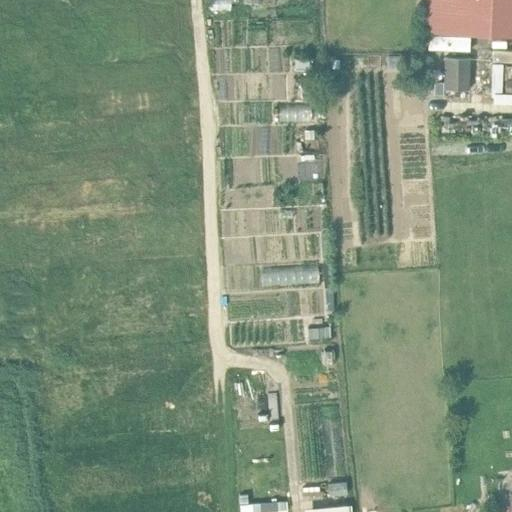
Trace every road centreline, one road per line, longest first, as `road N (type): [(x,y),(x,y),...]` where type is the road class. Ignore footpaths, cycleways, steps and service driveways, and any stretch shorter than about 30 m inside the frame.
road 1 (residential): [(186,458),(202,446),(207,426),(199,269),(176,231)]
road 2 (residential): [(176,231),(160,0)]
road 3 (residential): [(0,280),(176,231)]
road 4 (residential): [(186,458),(20,511)]
